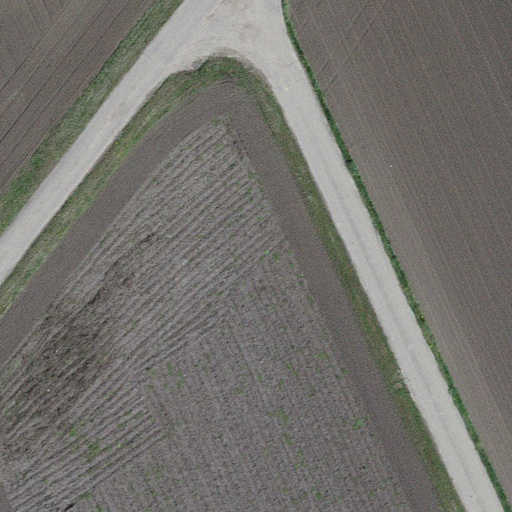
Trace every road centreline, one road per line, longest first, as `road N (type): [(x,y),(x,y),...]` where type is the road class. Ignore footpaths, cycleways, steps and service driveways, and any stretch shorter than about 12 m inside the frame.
road 1 (track): [(511,489),(271,0)]
road 2 (track): [(175,0),(0,227)]
